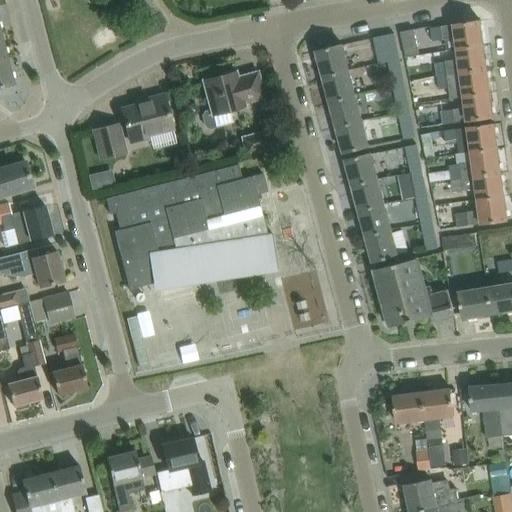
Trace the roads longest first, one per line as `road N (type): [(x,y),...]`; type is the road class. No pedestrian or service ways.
road 1 (residential): [(362,361),(275,23)]
road 2 (residential): [(130,407),(57,121)]
road 3 (residential): [(57,121),(156,53),(275,23)]
road 4 (residential): [(376,511),(353,396),(362,361)]
road 5 (residential): [(362,361),(511,349)]
road 6 (residential): [(0,442),(130,407)]
road 7 (residential): [(275,23),(405,0)]
road 8 (residential): [(251,511),(221,386)]
road 9 (residential): [(57,121),(26,0)]
